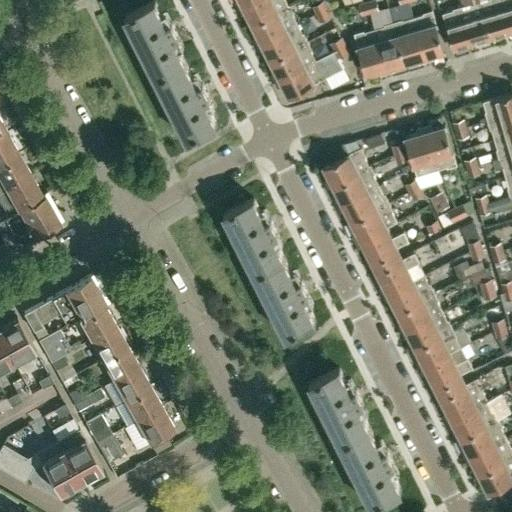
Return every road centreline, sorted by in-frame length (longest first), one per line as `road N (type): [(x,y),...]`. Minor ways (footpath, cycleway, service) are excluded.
road 1 (residential): [(452,511),(268,140)]
road 2 (residential): [(268,140),(511,65)]
road 3 (residential): [(128,217),(15,12)]
road 4 (residential): [(239,420),(128,217)]
road 5 (residential): [(90,511),(96,501),(239,420)]
road 6 (residential): [(128,217),(268,140)]
road 7 (residential): [(268,140),(198,0)]
road 8 (residential): [(0,287),(128,217)]
